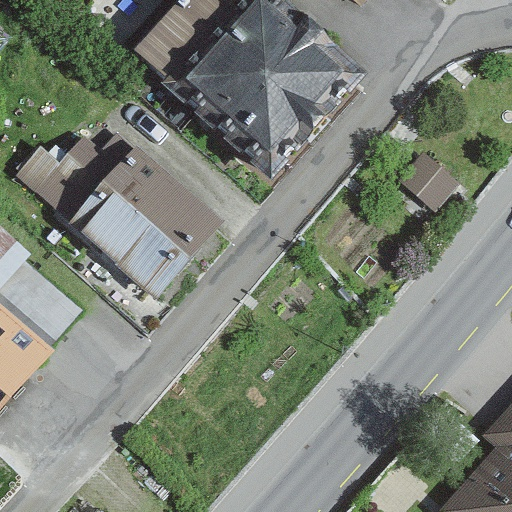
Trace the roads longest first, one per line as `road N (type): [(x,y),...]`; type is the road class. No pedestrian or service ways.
road 1 (residential): [(24,511),(468,24),(511,26)]
road 2 (secondary): [(266,511),(511,230)]
